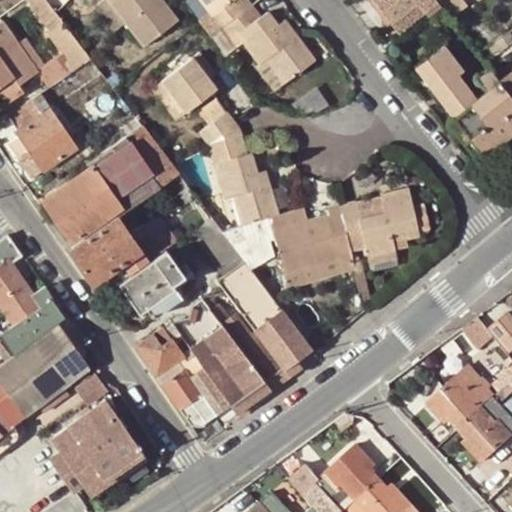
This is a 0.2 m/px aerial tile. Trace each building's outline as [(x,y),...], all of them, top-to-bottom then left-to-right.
[(26,0),(41,21),(55,11),(46,0),(26,0)] [(163,0),(110,0),(145,46),(179,19),(163,0)] [(213,24),(219,32),(224,27),(252,5),(248,0),(204,0),(219,19),(213,24)] [(370,0),(392,29),(429,0),(370,0)] [(436,0),(429,0),(392,29),(396,35),(439,3),(436,0)] [(436,0),(439,3),(447,14),(464,0),(436,0)] [(262,17),(252,5),(224,27),(234,39),(241,34),(262,63),(269,58),(288,82),(317,60),(297,34),(291,39),(280,24),(270,11),(262,17)] [(57,15),(55,13),(55,11),(41,21),(39,23),(52,40),(67,28),(57,15)] [(291,39),(297,34),(286,20),(280,24),(291,39)] [(40,78),(0,21),(0,99),(3,103),(40,78)] [(81,46),(67,28),(52,40),(48,44),(61,61),(81,46)] [(499,139),(511,129),(511,99),(497,80),(487,67),(473,77),(482,91),(468,101),(449,76),(459,68),(440,42),(411,64),(479,154),(499,139)] [(76,66),(81,62),(82,61),(89,57),(88,56),(81,46),(61,61),(69,70),(76,66)] [(200,51),(163,81),(186,111),(217,86),(208,74),(215,70),(200,51)] [(93,74),(99,70),(89,57),(82,61),(93,74)] [(69,70),(67,72),(79,87),(91,77),(81,62),(76,66),(69,70)] [(511,68),(497,80),(511,99),(511,68)] [(106,93),(113,87),(107,80),(99,70),(93,74),(95,77),(106,93)] [(113,88),(123,81),(117,73),(107,80),(113,87),(113,88)] [(186,111),(163,81),(154,88),(177,118),(186,111)] [(30,97),(6,114),(16,129),(50,107),(39,91),(30,97)] [(50,107),(16,129),(16,130),(19,135),(41,167),(50,162),(76,145),(50,107)] [(199,130),(206,139),(239,121),(229,108),(199,130)] [(128,133),(141,123),(135,115),(122,123),(128,133)] [(238,219),(264,210),(273,206),(277,205),(270,185),(262,187),(257,172),(241,124),(239,121),(206,139),(207,141),(224,200),(231,198),(238,219)] [(178,173),(168,160),(157,144),(141,123),(128,133),(86,162),(89,166),(91,164),(120,205),(70,239),(73,244),(115,215),(116,216),(170,178),(178,173)] [(29,175),(41,167),(19,135),(7,142),(29,175)] [(499,139),(479,154),(486,162),(505,147),(499,139)] [(42,199),(70,239),(120,205),(91,164),(89,166),(42,199)] [(262,187),(270,185),(266,169),(257,172),(262,187)] [(183,179),(178,173),(170,178),(178,190),(175,192),(184,205),(195,195),(183,179)] [(336,202),(350,248),(364,244),(367,254),(393,245),(391,237),(418,228),(404,183),(369,194),(370,199),(355,203),(354,199),(353,197),(336,202)] [(369,194),(354,199),(355,203),(370,199),(369,194)] [(296,199),(295,199),(294,199),(283,203),(287,219),(302,214),(296,199)] [(336,202),(335,200),(322,203),(324,207),(302,214),(287,219),(283,203),(277,205),(273,206),(264,210),(282,268),(283,270),(337,252),(339,261),(352,256),(350,248),(336,202)] [(73,244),(67,248),(92,283),(107,271),(121,261),(139,249),(138,247),(116,216),(115,215),(73,244)] [(237,251),(218,225),(211,215),(187,232),(220,275),(243,259),(237,251)] [(168,227),(138,247),(139,249),(121,261),(129,272),(134,268),(152,256),(164,247),(177,239),(168,227)] [(0,239),(0,267),(4,265),(10,260),(23,252),(10,232),(0,239)] [(395,252),(393,245),(367,254),(369,261),(395,252)] [(161,268),(164,247),(152,256),(161,268)] [(281,287),(354,264),(352,256),(339,261),(337,252),(283,270),(282,268),(276,269),(281,287)] [(129,272),(114,282),(128,299),(136,294),(141,302),(151,315),(180,295),(170,282),(161,268),(152,256),(134,268),(129,272)] [(270,295),(243,259),(220,275),(216,278),(224,289),(239,309),(253,328),(281,309),(270,295)] [(15,266),(10,260),(4,265),(8,271),(15,266)] [(121,261),(107,271),(114,282),(129,272),(121,261)] [(0,267),(0,303),(14,325),(23,318),(36,309),(31,302),(37,298),(33,292),(15,266),(8,271),(4,265),(0,267)] [(182,274),(161,268),(170,282),(182,274)] [(56,321),(66,314),(45,283),(33,292),(37,298),(42,305),(36,309),(23,318),(14,325),(0,334),(0,335),(13,353),(43,331),(56,321)] [(239,309),(224,289),(221,289),(216,289),(211,290),(206,292),(216,306),(219,303),(228,316),(239,309)] [(214,313),(221,321),(228,316),(219,303),(216,306),(206,292),(202,295),(214,313)] [(136,294),(128,299),(133,307),(141,302),(136,294)] [(214,313),(202,295),(197,298),(193,302),(189,308),(186,313),(170,320),(176,328),(180,334),(182,336),(184,340),(190,348),(192,352),(197,358),(199,361),(228,402),(229,404),(235,412),(269,388),(263,380),(243,352),(221,321),(214,313)] [(42,305),(37,298),(31,302),(36,309),(42,305)] [(263,380),(282,366),(253,328),(239,309),(228,316),(221,321),(243,352),(263,380)] [(294,358),(308,348),(297,332),(281,309),(253,328),(282,366),(288,375),(299,366),(294,358)] [(82,336),(66,314),(56,321),(61,329),(68,338),(73,343),(82,336)] [(511,349),(511,318),(508,314),(492,328),(511,349)] [(170,320),(161,324),(172,340),(180,334),(176,328),(170,320)] [(21,385),(35,405),(40,402),(89,365),(73,343),(68,338),(61,329),(56,321),(43,331),(13,353),(12,355),(10,355),(2,362),(21,385)] [(468,350),(488,335),(480,323),(459,338),(468,350)] [(161,324),(135,343),(155,373),(177,357),(182,354),(172,340),(161,324)] [(0,362),(2,362),(10,355),(12,355),(0,339),(0,362)] [(184,367),(197,358),(192,352),(185,358),(182,354),(177,357),(184,367)] [(171,395),(191,424),(199,425),(215,414),(204,398),(184,367),(177,357),(155,373),(171,395)] [(204,398),(215,414),(229,404),(228,402),(199,361),(197,358),(184,367),(204,398)] [(0,430),(14,420),(19,417),(35,405),(21,385),(2,362),(0,362),(0,430)] [(490,400),(496,394),(469,364),(427,402),(439,415),(444,411),(449,416),(460,428),(490,400)] [(269,388),(288,375),(282,366),(263,380),(269,388)] [(495,382),(502,389),(511,380),(505,373),(495,382)] [(511,381),(511,380),(502,389),(506,395),(511,389),(511,381)] [(503,402),(496,394),(490,400),(497,408),(503,402)] [(107,400),(51,437),(60,449),(85,484),(90,492),(124,469),(122,466),(143,451),(107,400)] [(511,431),(511,411),(503,402),(497,408),(490,400),(460,428),(468,437),(473,443),(469,448),(481,460),(511,431)] [(444,421),(449,416),(444,411),(439,415),(444,421)] [(19,427),(20,429),(24,426),(19,417),(14,420),(17,424),(19,427)] [(14,420),(0,430),(0,451),(18,437),(20,434),(21,432),(20,429),(19,427),(17,424),(14,420)] [(463,441),(469,448),(473,443),(468,437),(463,441)] [(370,457),(358,444),(304,490),(302,488),(299,492),(312,506),(317,511),(340,511),(348,506),(356,498),(379,478),(370,469),(364,462),(370,457)] [(49,457),(73,492),(76,490),(85,484),(60,449),(49,457)] [(364,462),(370,469),(376,463),(370,457),(364,462)] [(379,478),(356,498),(368,511),(419,511),(399,490),(393,494),(387,487),(379,478)] [(393,483),(387,487),(393,494),(399,490),(393,483)] [(43,511),(90,511),(76,490),(73,492),(43,511)] [(292,511),(273,490),(246,511),(292,511)] [(368,511),(356,498),(348,506),(354,511),(368,511)]
